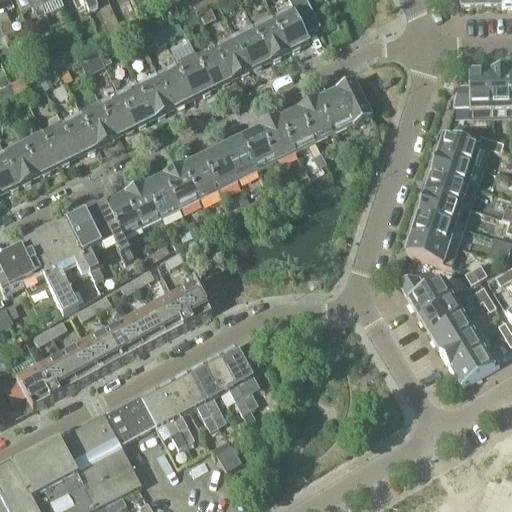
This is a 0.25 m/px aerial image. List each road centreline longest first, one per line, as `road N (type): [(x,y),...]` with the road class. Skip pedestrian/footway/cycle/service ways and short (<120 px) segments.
road 1 (residential): [(429,49),(374,49),(0,236)]
road 2 (residential): [(365,306),(297,309),(247,322),(0,457)]
road 3 (residential): [(365,306),(362,285),(427,83),(429,49)]
road 4 (residential): [(439,427),(303,511)]
road 5 (residential): [(365,306),(439,427)]
